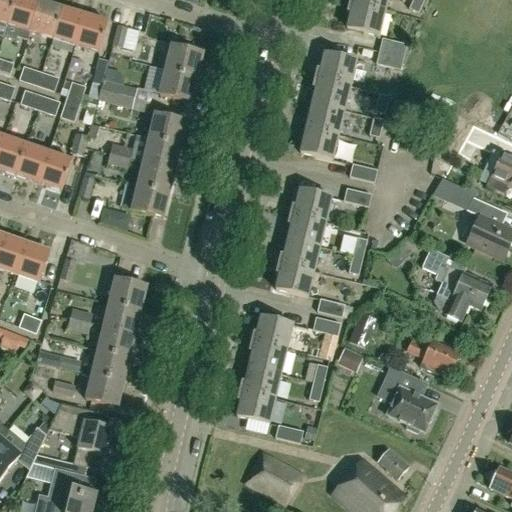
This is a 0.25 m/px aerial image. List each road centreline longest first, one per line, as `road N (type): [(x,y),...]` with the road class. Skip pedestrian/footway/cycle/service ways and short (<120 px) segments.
road 1 (tertiary): [(272,34),(212,279)]
road 2 (tertiary): [(212,279),(159,511)]
road 3 (residential): [(212,279),(0,210)]
road 4 (residential): [(430,511),(511,339)]
road 5 (residential): [(272,34),(138,0)]
